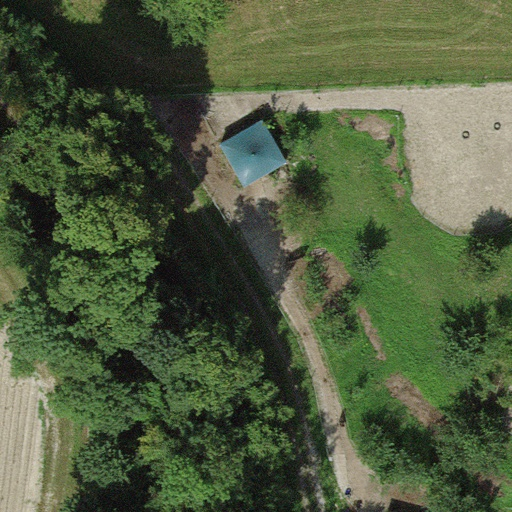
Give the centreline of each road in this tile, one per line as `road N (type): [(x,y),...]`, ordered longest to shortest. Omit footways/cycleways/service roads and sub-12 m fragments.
road 1 (track): [(316,511),(280,350),(225,254),(35,0)]
road 2 (track): [(53,511),(65,437),(60,377),(0,283)]
